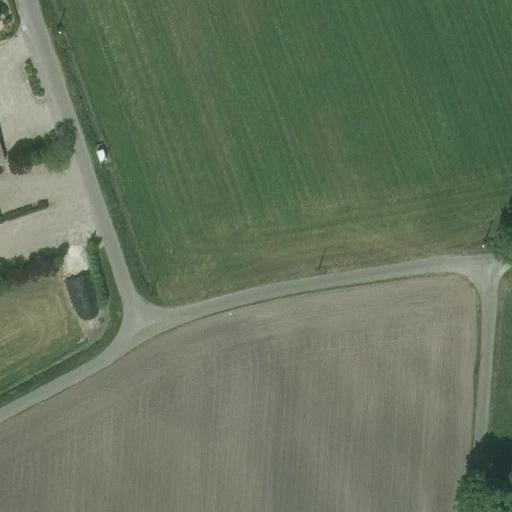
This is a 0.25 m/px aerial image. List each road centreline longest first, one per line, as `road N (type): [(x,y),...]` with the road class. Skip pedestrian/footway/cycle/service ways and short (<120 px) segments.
road 1 (unclassified): [(489,260),(309,282),(168,316),(138,334)]
road 2 (unclassified): [(138,334),(28,0)]
road 3 (unclassified): [(474,511),(489,260)]
road 4 (unclassified): [(138,334),(0,412)]
